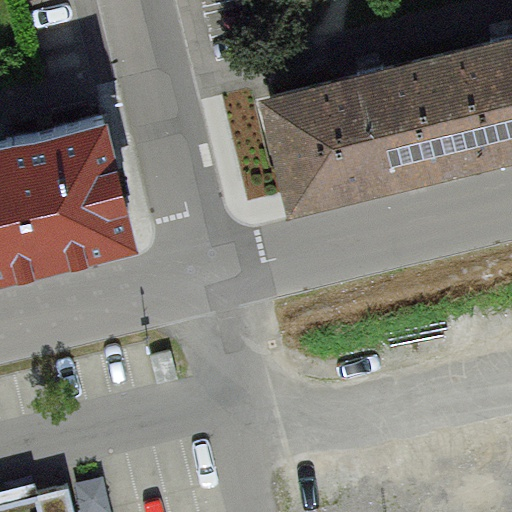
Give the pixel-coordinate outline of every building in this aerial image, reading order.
[(447,152),(511,135),(511,31),(423,53),(447,152)] [(270,194),(447,152),(423,53),(246,96),(270,194)] [(34,256),(136,230),(105,103),(2,129),(34,256)] [(0,264),(34,256),(2,129),(0,129),(0,264)] [(29,511),(21,479),(0,484),(0,511),(29,511)]
